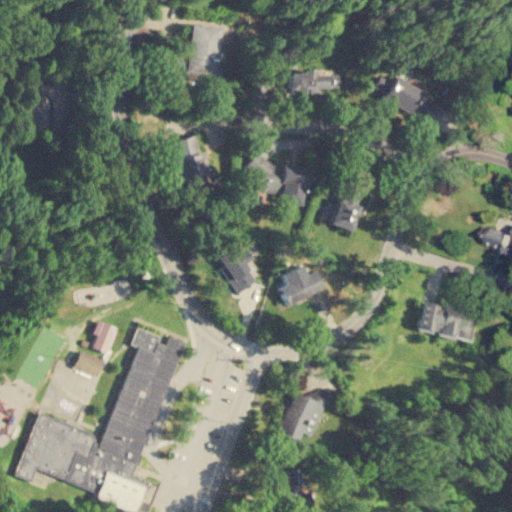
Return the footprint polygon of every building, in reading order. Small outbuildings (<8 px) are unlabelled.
[(215,24),(186,23),(184,55),(162,54),(161,77),(184,78),(184,70),(213,72),(215,24)] [(287,67),(286,91),(314,92),(314,86),(337,87),(337,69),(287,67)] [(419,89),(391,74),(378,96),(419,119),(429,103),(415,95),(419,89)] [(46,82),(24,82),(23,128),(45,128),(46,82)] [(206,181),(201,163),(206,162),(202,149),(197,150),(193,133),(168,140),(173,158),(171,158),(179,188),(206,181)] [(305,165),(246,158),(245,169),(255,170),(253,188),(279,191),(277,201),(301,204),(305,165)] [(348,230),(357,205),(353,203),(359,187),(341,181),(326,221),(348,230)] [(253,280),(242,260),(247,257),(237,239),(212,254),(234,291),(253,280)] [(278,272),(283,283),(275,286),(282,303),(319,288),(310,268),(302,272),(298,264),(278,272)] [(466,311),(437,305),(419,300),(413,328),(433,332),(432,334),(449,338),(451,328),(461,331),(466,311)] [(89,346),(105,352),(114,326),(95,318),(90,332),(93,334),(89,346)] [(34,409),(10,471),(27,477),(30,469),(131,508),(142,480),(130,476),(181,341),(166,335),(165,338),(137,327),(130,344),(135,345),(101,434),(34,409)] [(101,358),(76,348),(70,365),(94,374),(101,358)] [(273,432),(293,440),(297,431),(308,435),(326,395),(312,389),(308,398),(290,390),(273,432)] [(296,490),(297,467),(283,466),(282,482),(278,482),(277,508),(301,509),(302,490),(296,490)]
